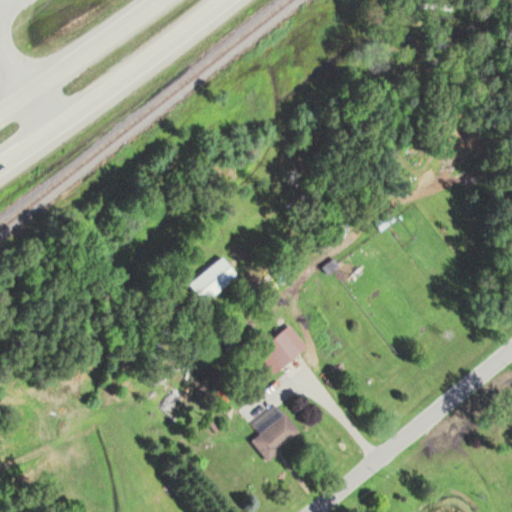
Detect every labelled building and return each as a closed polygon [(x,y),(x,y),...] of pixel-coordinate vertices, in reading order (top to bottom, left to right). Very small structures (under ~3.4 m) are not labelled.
[(337,45),(346,48),(356,18),(347,15),(337,45)] [(379,230),(394,219),(388,211),(374,222),(379,230)] [(186,282),(200,302),(236,276),(222,256),(186,282)] [(262,341),(275,366),(297,355),(284,329),(262,341)] [(248,438),(264,460),(299,435),(283,413),(248,438)]
